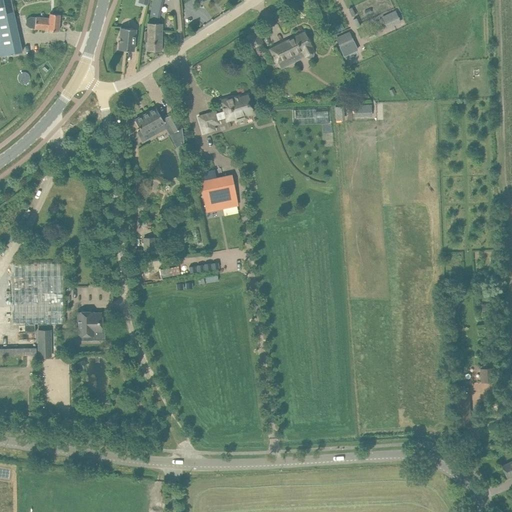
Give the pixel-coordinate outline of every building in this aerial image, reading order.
[(0,0),(0,56),(22,52),(10,0),(0,0)] [(153,0),(150,15),(160,18),(164,0),(153,0)] [(400,21),(395,11),(382,17),(387,27),(400,21)] [(26,20),(25,25),(30,28),(35,29),(48,30),(58,31),(59,22),(60,14),(50,13),(49,18),(36,17),(36,18),(30,17),(26,20)] [(145,31),(144,32),(144,42),(147,42),(147,50),(161,51),(162,24),(147,23),(147,31),(145,31)] [(135,29),(121,27),(119,49),(133,51),(135,29)] [(252,47),(262,43),(256,31),(246,36),(252,47)] [(270,49),(274,58),(276,61),(298,50),(302,58),(305,56),(307,58),(309,59),(311,58),(313,57),(314,55),(314,54),(314,52),(311,46),(304,32),(270,49)] [(354,42),(349,32),(336,38),(341,48),(354,42)] [(351,89),(350,93),(353,97),(357,98),(360,95),(361,91),(359,88),(355,87),(351,89)] [(215,111),(198,117),(203,133),(216,129),(215,125),(220,124),(219,119),(225,118),(226,122),(234,120),(235,122),(248,119),(247,116),(254,114),(248,94),(240,97),(239,95),(221,101),(224,111),(216,113),(215,111)] [(345,105),(337,105),(337,119),(345,119),(345,105)] [(156,108),(134,120),(140,131),(137,132),(139,136),(143,134),(146,139),(154,134),(152,130),(164,123),(156,108)] [(174,112),(165,117),(174,133),(179,130),(179,129),(182,127),(174,112)] [(200,181),(204,201),(206,212),(238,205),(231,175),(200,181)] [(63,263),(12,264),(12,276),(12,324),(64,323),(63,275),(63,263)] [(181,267),(159,268),(160,277),(181,276),(181,267)] [(105,340),(104,329),(101,329),(101,313),(93,313),(93,312),(78,312),(78,341),(105,340)] [(51,330),(37,330),(38,358),(51,357),(51,330)] [(484,366),(481,366),(482,383),(497,381),(494,364),(484,365),(484,366)] [(456,392),(458,416),(459,426),(471,425),(468,387),(458,387),(459,391),(456,392)] [(511,461),(511,462),(503,466),(508,478),(511,475),(511,461)]
